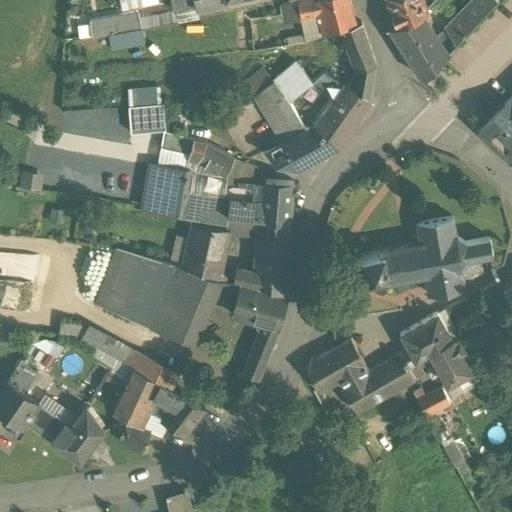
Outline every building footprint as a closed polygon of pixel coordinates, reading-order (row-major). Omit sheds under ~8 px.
[(301,0),(299,1),(302,19),(322,16),(318,0),(301,0)] [(357,24),(350,0),(318,0),(322,16),(324,21),(328,34),(343,28),(357,24)] [(386,0),(397,25),(423,14),(429,8),(424,0),(386,0)] [(473,0),(447,27),(455,43),(496,0),(473,0)] [(299,1),(290,3),(293,21),(302,19),(299,1)] [(397,25),(390,28),(400,43),(421,78),(447,52),(423,14),(397,25)] [(377,63),(362,22),(357,24),(343,28),(342,46),(344,45),(353,72),(376,64),(377,63)] [(100,35),(101,42),(112,40),(111,32),(100,35)] [(297,60),(273,80),(289,100),(310,82),(312,80),(297,60)] [(376,64),(353,72),(347,83),(352,86),(371,99),(376,64)] [(312,80),(310,82),(334,99),(345,84),(351,89),(352,86),(345,84),(324,70),(312,80)] [(306,128),(289,100),(273,80),(254,95),(281,142),(282,142),(306,128)] [(334,99),(312,130),(337,147),(371,99),(352,86),(351,89),(345,84),(334,99)] [(511,98),(478,132),(500,152),(511,139),(511,98)] [(128,105),(130,132),(166,130),(164,103),(128,105)] [(308,127),(306,128),(282,142),(281,142),(265,150),(277,161),(284,164),(290,167),(297,168),(334,147),(335,148),(337,147),(312,130),(308,127)] [(236,155),(206,139),(205,140),(205,141),(195,138),(189,158),(199,161),(228,175),(236,155)] [(511,139),(500,152),(511,162),(511,161),(511,139)] [(267,179),(257,166),(236,155),(228,175),(233,184),(247,185),(248,179),(265,181),(265,179),(267,179)] [(188,170),(158,165),(150,210),(180,215),(184,192),(188,170)] [(247,185),(233,184),(227,186),(226,198),(231,199),(264,202),(265,181),(248,179),(247,185)] [(267,179),(265,179),(265,181),(264,202),(231,199),(228,214),(230,214),(262,218),(292,221),(294,182),(267,179)] [(226,198),(184,192),(180,215),(229,222),(230,214),(228,214),(231,199),(226,198)] [(54,208),(49,221),(61,226),(66,213),(54,208)] [(262,218),(230,214),(229,222),(230,231),(261,235),(262,218)] [(452,215),(417,221),(419,233),(411,235),(413,242),(380,248),(381,249),(358,253),(362,280),(385,276),(386,279),(418,273),(419,283),(426,281),(428,292),(465,286),(461,267),(467,257),(484,253),(480,237),(465,240),(455,235),(452,215)] [(292,221),(262,218),(261,235),(259,260),(289,263),(292,221)] [(230,231),(194,224),(190,240),(226,248),(230,231)] [(226,248),(190,240),(184,265),(196,270),(219,278),(220,273),(226,248)] [(219,278),(196,270),(184,265),(116,247),(94,303),(193,340),(198,328),(221,279),(219,278)] [(289,263),(259,260),(260,273),(288,275),(289,263)] [(288,275),(260,273),(237,267),(235,279),(258,286),(259,284),(286,292),(288,275)] [(288,296),(241,284),(233,312),(264,319),(281,324),(288,296)] [(455,341),(439,311),(401,332),(409,345),(416,359),(433,350),(450,380),(471,368),(460,350),(465,347),(460,338),(455,341)] [(281,324),(264,319),(256,343),(271,349),(281,324)] [(15,329),(2,327),(1,338),(14,339),(15,329)] [(416,359),(409,345),(368,368),(351,337),(334,347),(317,356),(313,355),(308,370),(319,390),(339,379),(357,411),(416,377),(408,364),(416,359)] [(256,343),(246,367),(253,372),(260,377),(271,349),(256,343)] [(171,369),(132,349),(125,361),(136,367),(164,382),(171,369)] [(121,372),(114,367),(108,376),(116,381),(121,372)] [(164,382),(136,367),(119,400),(140,411),(149,391),(163,398),(171,386),(164,382)] [(41,402),(10,380),(0,394),(0,411),(23,428),(40,403),(41,402)] [(443,384),(419,398),(427,413),(451,400),(443,384)] [(206,405),(180,392),(181,391),(171,386),(163,398),(171,403),(163,417),(185,432),(206,405)] [(140,411),(119,400),(114,410),(122,441),(141,451),(152,429),(136,419),(140,411)] [(72,426),(40,403),(36,408),(68,430),(72,426)] [(105,429),(88,406),(72,426),(68,430),(58,444),(82,460),(89,450),(97,440),(105,429)] [(68,430),(36,408),(27,422),(58,444),(68,430)] [(448,446),(458,462),(470,455),(461,439),(448,446)] [(106,448),(97,440),(89,450),(99,457),(106,448)] [(202,511),(201,507),(190,510),(186,493),(168,498),(171,511),(202,511)]
